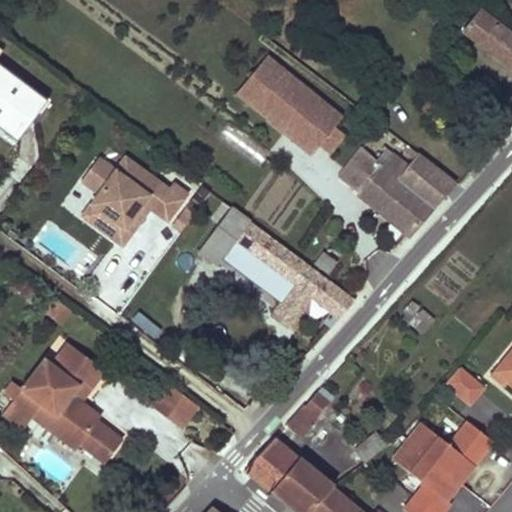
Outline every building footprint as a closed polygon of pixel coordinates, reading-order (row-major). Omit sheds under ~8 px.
[(511,70),(511,35),(479,10),(461,33),(511,70)] [(0,54),(4,50),(0,47),(0,128),(17,141),(48,99),(0,63),(0,54)] [(342,116),(277,66),(252,98),(272,113),(267,119),(284,131),(286,128),(293,133),(291,136),(313,154),(342,116)] [(410,236),(455,183),(417,154),(413,160),(407,167),(398,179),(377,162),(362,149),(338,179),(410,236)] [(413,160),(417,154),(412,150),(408,155),(413,160)] [(398,179),(407,167),(387,151),(377,162),(398,179)] [(167,222),(187,195),(172,184),(168,190),(125,158),(115,171),(98,159),(81,182),(98,194),(90,205),(111,220),(113,230),(108,236),(122,247),(144,217),(141,214),(146,207),(150,209),(167,222)] [(331,328),(355,301),(222,201),(210,218),(218,225),(200,250),(219,264),(235,241),(294,285),(272,316),(288,327),(310,297),(332,312),(323,322),(331,328)] [(90,205),(81,217),(108,236),(113,230),(111,220),(90,205)] [(144,217),(150,209),(146,207),(141,214),(144,217)] [(180,233),(194,214),(186,208),(172,227),(180,233)] [(328,274),(336,262),(324,253),(316,264),(328,274)] [(43,361),(13,403),(32,416),(76,448),(80,443),(105,461),(121,439),(96,421),(99,416),(80,402),(69,395),(81,378),(91,386),(102,371),(66,345),(50,366),(43,361)] [(511,350),(491,376),(504,386),(507,382),(511,386),(511,350)] [(485,386),(461,366),(444,385),(468,406),(485,386)] [(69,395),(80,402),(91,386),(81,378),(69,395)] [(197,406),(169,385),(154,405),(182,426),(197,406)] [(304,406),(286,425),(301,434),(327,404),(315,394),(305,406),(304,406)] [(32,416),(13,403),(4,415),(23,428),(32,416)] [(396,416),(385,406),(374,419),(385,428),(396,416)] [(465,420),(447,443),(420,421),(390,458),(422,483),(402,509),(405,511),(444,511),(451,504),(448,501),(495,443),(465,420)] [(355,451),(364,462),(386,444),(377,433),(355,451)] [(271,491),(297,511),(312,511),(331,489),(333,486),(299,458),(297,461),(273,439),(245,470),(271,491)] [(374,458),(362,466),(369,475),(380,467),(374,458)] [(360,511),(331,489),(312,511),(377,511),(376,511),(375,511),(360,511)]
